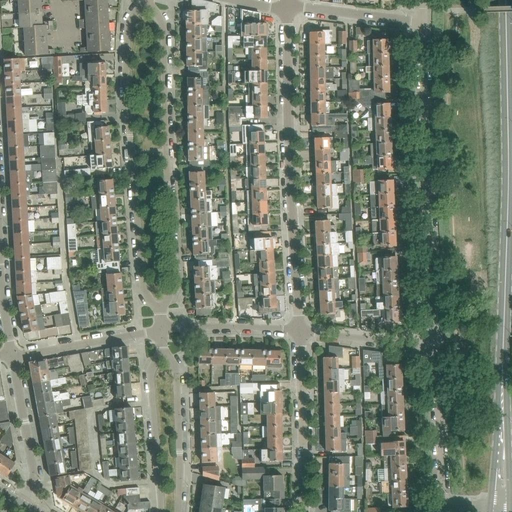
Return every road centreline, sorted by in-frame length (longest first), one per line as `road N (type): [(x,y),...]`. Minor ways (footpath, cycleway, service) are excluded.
road 1 (tertiary): [(502,367),(505,0)]
road 2 (residential): [(423,22),(435,348)]
road 3 (residential): [(146,1),(128,22),(126,82),(143,289),(160,311)]
road 4 (residential): [(299,329),(286,8)]
road 5 (residential): [(160,311),(173,289),(163,26),(146,1)]
road 6 (residential): [(303,511),(299,329)]
road 7 (residential): [(178,511),(176,370),(162,345)]
road 8 (residential): [(162,345),(150,371),(160,511)]
road 9 (residential): [(435,348),(443,505)]
road 10 (residential): [(23,504),(34,475),(11,354)]
road 11 (residential): [(11,354),(161,329)]
road 12 (tertiary): [(508,511),(502,367)]
road 13 (tertiary): [(502,367),(493,505)]
road 14 (residential): [(299,329),(161,329)]
road 15 (residential): [(423,22),(286,8)]
road 16 (residential): [(435,348),(299,329)]
